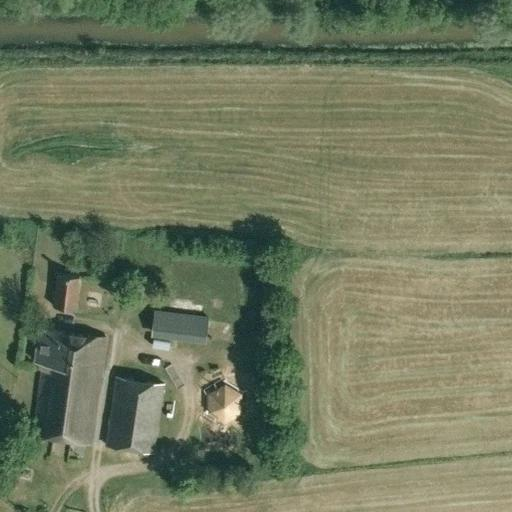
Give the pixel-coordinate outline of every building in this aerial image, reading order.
[(54,306),(75,309),(79,276),(58,273),(54,306)] [(183,337),(186,323),(168,319),(165,333),(183,337)] [(91,440),(106,336),(41,326),(36,359),(45,361),(35,432),(91,440)] [(209,341),(209,356),(233,355),(232,340),(209,341)] [(164,383),(116,376),(106,445),(154,452),(164,383)] [(180,429),(170,430),(172,448),(182,447),(180,429)]
